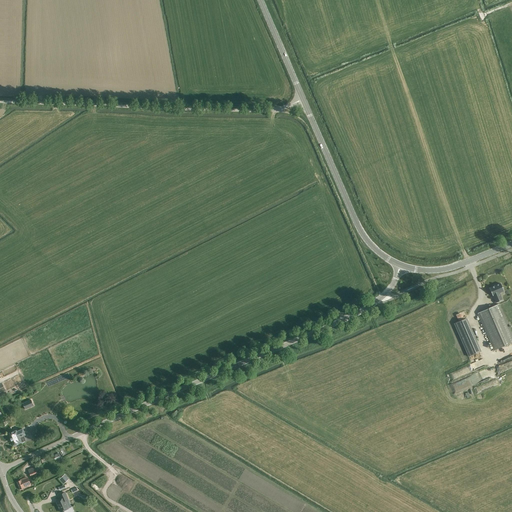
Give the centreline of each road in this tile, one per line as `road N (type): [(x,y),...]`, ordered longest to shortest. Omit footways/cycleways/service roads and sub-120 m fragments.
road 1 (unclassified): [(0,469),(371,307),(401,265)]
road 2 (unclassified): [(301,99),(264,110),(0,99)]
road 3 (secondary): [(301,99),(362,234),(401,265)]
